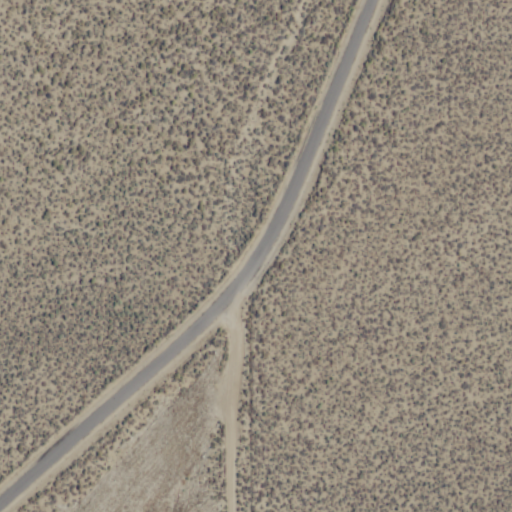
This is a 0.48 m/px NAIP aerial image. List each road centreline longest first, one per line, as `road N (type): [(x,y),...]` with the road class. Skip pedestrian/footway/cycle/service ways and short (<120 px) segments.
road 1 (residential): [(0,505),(160,366),(241,283),(290,205),(376,0)]
road 2 (track): [(241,283),(240,511)]
